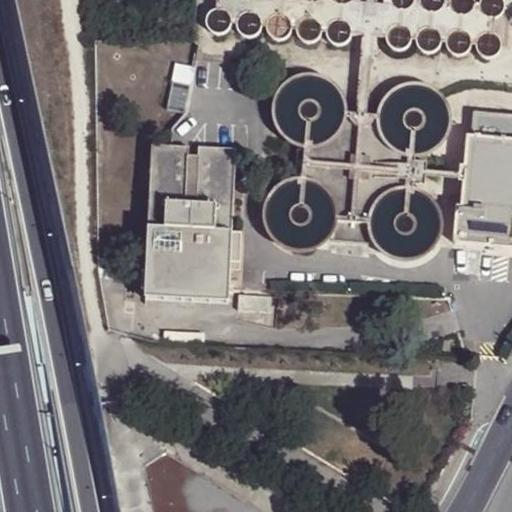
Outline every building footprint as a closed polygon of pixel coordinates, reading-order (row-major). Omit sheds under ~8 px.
[(222,0),(221,11),(215,13),(209,18),(208,25),(210,32),(216,36),(223,37),(229,34),(233,28),(237,28),(237,29),(240,36),(246,39),(253,39),(259,35),(262,29),(266,29),(266,33),(270,39),(276,43),(283,42),(289,38),(292,31),(296,32),(297,35),(300,41),(307,45),(313,45),(319,41),(322,34),(326,34),(327,39),(330,45),(336,48),(344,48),(349,44),(352,37),(357,37),(358,22),(360,5),(360,0),(222,0)] [(384,0),(383,7),(381,24),(380,39),(386,40),(386,43),(390,49),(396,53),(403,53),(409,48),(411,42),(416,42),(416,47),(420,53),(426,56),(433,56),(439,51),(441,44),(446,45),(446,49),(450,55),(456,58),(463,58),(469,54),(471,47),(476,48),(476,50),(478,56),(484,60),(491,61),(497,57),(500,52),(500,45),(496,39),(490,36),(491,20),(493,20),(500,17),(504,12),(504,4),(501,0),(481,0),(481,1),(479,7),(475,7),(475,3),(472,0),(451,0),(449,4),(445,5),(444,0),(420,0),(420,2),(415,2),(415,0),(384,0)] [(366,23),(375,23),(381,24),(383,7),(377,7),(367,6),(360,5),(358,22),(366,23)] [(449,126),(448,115),(443,104),(435,96),(425,91),(414,89),(402,93),(393,98),(386,108),(383,119),(368,118),(375,23),(366,23),(359,116),(343,115),(343,109),(339,98),(333,89),(323,83),(312,80),(300,81),(290,86),(282,94),(277,105),(276,116),(279,127),(285,137),(295,143),(306,147),(306,151),(301,150),(298,180),(303,181),(302,185),(299,185),(289,187),(279,194),(272,203),(269,214),(269,225),(273,236),(281,244),(291,249),(303,251),(314,249),(324,243),(326,240),(334,223),(352,224),(352,229),(356,230),(357,224),(375,226),(378,241),(385,251),(394,257),(405,260),(417,259),(427,254),(435,246),(440,236),(441,224),(438,213),(432,204),(422,197),(411,194),(412,187),(424,188),(426,165),(414,163),(415,156),(418,156),(430,153),(439,147),(445,137),(449,126)] [(173,84),(190,86),(194,67),(177,65),(173,84)] [(511,118),(475,115),(473,140),(469,139),(463,210),(459,210),(456,245),(491,248),(492,249),(511,251),(511,118)] [(146,305),(230,307),(231,272),(233,232),(236,154),(199,152),(198,161),(189,160),(189,152),(153,151),(146,305)] [(378,245),(378,241),(375,226),(357,224),(356,230),(352,229),(352,224),(334,223),(326,240),(332,241),(333,243),(371,245),(371,244),(378,245)] [(242,233),(233,232),(231,272),(240,272),(242,233)] [(135,300),(136,282),(127,281),(126,301),(135,300)] [(273,298),(241,297),(240,312),(273,312),(273,298)]
